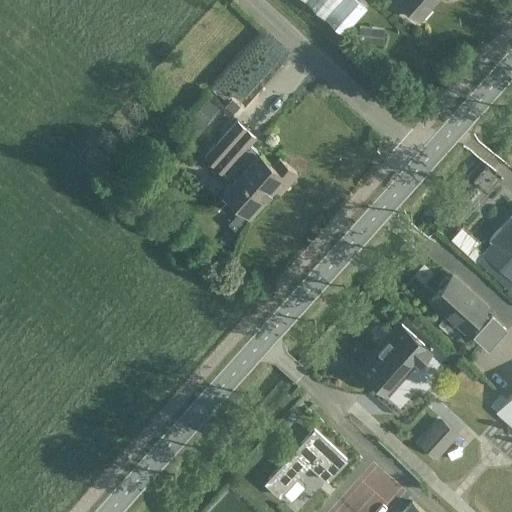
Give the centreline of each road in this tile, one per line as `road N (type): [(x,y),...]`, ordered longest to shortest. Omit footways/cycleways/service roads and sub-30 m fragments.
road 1 (tertiary): [(112,511),(511,65)]
road 2 (track): [(246,0),(428,161)]
road 3 (track): [(511,313),(390,203)]
